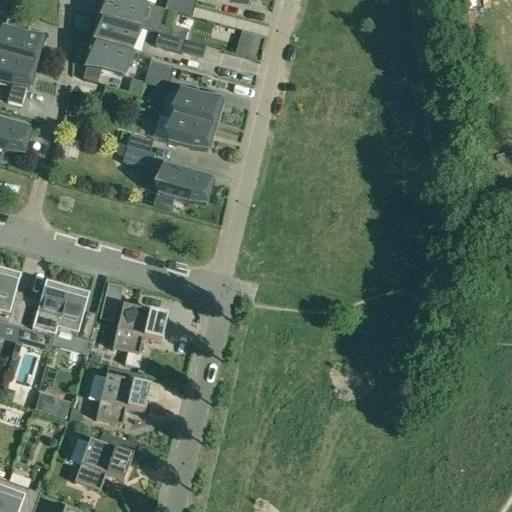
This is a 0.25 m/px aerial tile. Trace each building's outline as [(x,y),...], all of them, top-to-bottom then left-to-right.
[(136,29),(142,5),(122,0),(100,0),(96,18),(136,29)] [(167,0),(164,12),(190,20),(194,7),(169,0),(167,0)] [(475,40),(472,13),(458,15),(461,42),(475,40)] [(136,29),(96,18),(89,42),(129,53),(136,29)] [(3,34),(0,44),(0,59),(36,70),(43,42),(24,40),(28,28),(6,22),(3,34)] [(159,26),(157,35),(187,44),(187,42),(171,37),(173,30),(159,26)] [(183,56),(187,44),(157,35),(153,48),(183,56)] [(122,78),(129,53),(89,42),(82,70),(101,72),(122,78)] [(235,56),(253,61),(256,50),(238,45),(235,56)] [(36,70),(0,59),(0,85),(11,89),(30,91),(36,70)] [(144,85),(167,91),(173,68),(151,62),(144,85)] [(181,96),(174,121),(214,132),(221,104),(202,102),(181,96)] [(208,153),(214,132),(174,121),(167,145),(189,151),(208,153)] [(30,135),(0,126),(0,154),(5,156),(24,158),(30,135)] [(129,136),(125,148),(149,154),(152,141),(129,136)] [(121,164),(152,172),(156,157),(156,156),(149,154),(125,148),(121,164)] [(213,185),(164,172),(153,210),(171,214),(174,202),(187,206),(206,208),(213,185)] [(20,278),(0,272),(0,325),(19,330),(27,302),(14,299),(20,278)] [(39,306),(27,302),(19,330),(54,340),(56,333),(68,292),(44,285),(39,306)] [(116,304),(118,305),(121,289),(107,286),(104,302),(116,304)] [(88,297),(68,292),(56,333),(75,338),(74,341),(89,345),(96,317),(95,317),(94,321),(82,318),(88,297)] [(112,352),(127,356),(124,367),(138,370),(140,359),(138,358),(142,342),(160,346),(167,320),(122,309),(112,352)] [(105,380),(95,423),(121,429),(125,412),(144,417),(150,391),(105,380)] [(68,405),(39,396),(33,413),(63,422),(68,405)] [(124,457),(128,445),(99,436),(96,447),(89,444),(74,485),(99,495),(105,479),(123,485),(132,460),(124,457)] [(7,484),(0,500),(0,511),(33,511),(39,496),(7,484)]
